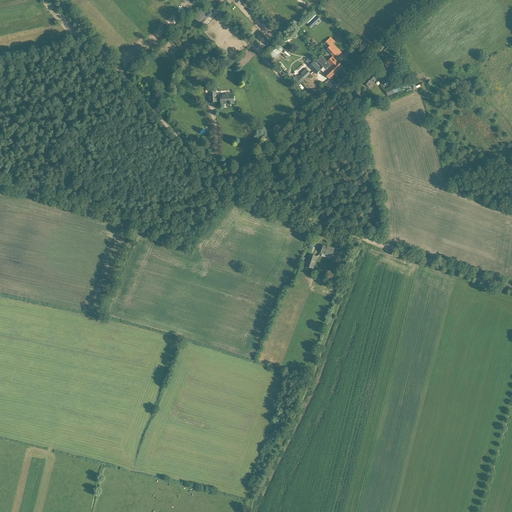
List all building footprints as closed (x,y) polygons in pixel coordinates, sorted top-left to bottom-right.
[(201,25),(220,4),(215,0),(212,0),(195,20),(201,25)] [(317,15),(307,24),(310,27),(320,18),(317,15)] [(172,39),(178,46),(184,41),(178,34),(172,39)] [(328,39),(326,41),(330,46),(333,43),(335,42),(331,38),(329,40),(328,39)] [(274,58),(282,50),(278,46),(270,53),(274,58)] [(330,46),(330,47),(326,50),(333,57),(337,53),(330,46)] [(328,62),(325,58),(321,55),(319,57),(320,58),(317,61),(323,67),(326,70),(323,72),(329,79),(337,72),(331,65),(328,62)] [(343,66),(337,60),(336,61),(332,58),(328,62),(331,65),(337,72),(343,66)] [(391,72),(393,70),(398,74),(402,71),(399,68),(398,69),(388,58),(383,63),(391,72)] [(321,70),(313,62),(309,66),(317,74),(321,70)] [(298,85),(311,73),(307,69),(294,81),(298,85)] [(369,87),(378,78),(379,78),(373,72),(363,81),(369,87)] [(389,78),(384,73),(379,78),(378,78),(383,84),(389,78)] [(410,84),(409,83),(407,78),(385,89),(388,96),(410,84)] [(233,103),(233,98),(233,94),(220,95),(220,96),(216,96),(215,88),(208,89),(209,97),(209,102),(216,102),(216,101),(220,100),(220,103),(229,103),(229,105),(230,105),(230,104),(233,103)] [(358,88),(352,94),(359,102),(365,96),(358,88)] [(323,245),(321,252),(322,253),(332,256),(334,248),(330,247),(330,248),(323,245)] [(313,268),(315,261),(317,256),(309,254),(305,266),(313,268)]
